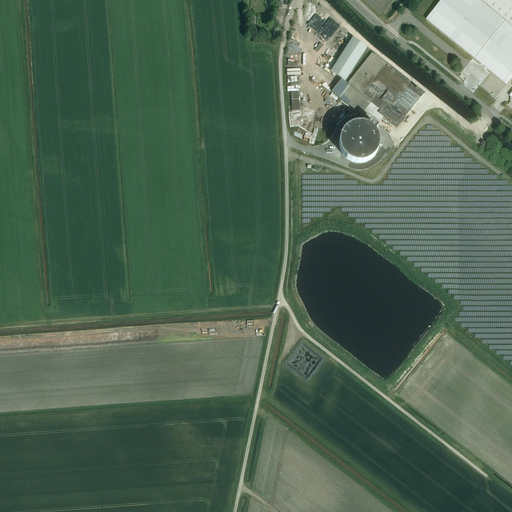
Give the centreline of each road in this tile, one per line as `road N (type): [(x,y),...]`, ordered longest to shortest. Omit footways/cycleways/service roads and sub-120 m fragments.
road 1 (unclassified): [(235,511),(286,250),(279,67),(297,0)]
road 2 (track): [(279,294),(301,331),(482,476)]
road 3 (tertiary): [(388,33),(511,133)]
